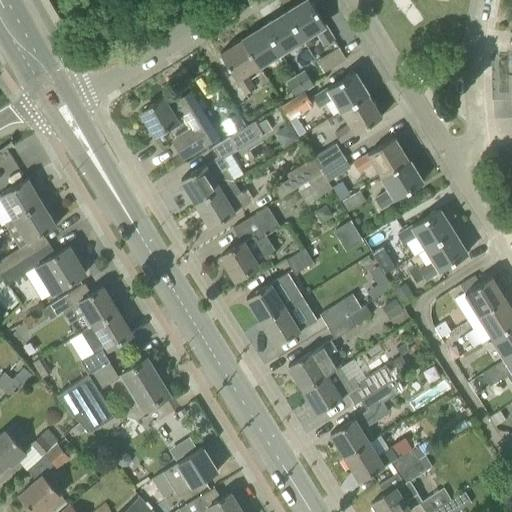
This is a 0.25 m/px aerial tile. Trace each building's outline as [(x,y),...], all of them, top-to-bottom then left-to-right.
[(305,0),(286,12),(302,39),(315,31),(324,45),(334,40),(309,0),(305,0)] [(302,39),(286,12),(264,26),(280,53),(302,39)] [(264,26),(242,39),(259,66),(280,53),(264,26)] [(259,66),(242,39),(220,53),(245,94),(254,89),(245,74),(259,66)] [(315,61),(323,73),(346,59),(338,47),(315,61)] [(295,77),(304,91),(313,85),(304,71),(295,77)] [(332,97),(341,111),(368,94),(354,72),(313,98),(318,106),(332,97)] [(304,91),(295,77),(286,82),(295,97),(304,91)] [(280,106),(289,120),(313,105),(304,91),(280,106)] [(154,135),(171,125),(178,138),(173,141),(183,158),(205,145),(208,150),(221,142),(190,92),(177,100),(178,101),(169,106),(163,97),(148,106),(149,107),(140,113),(154,135)] [(382,117),(368,94),(341,111),(349,124),(335,133),(340,142),(382,117)] [(254,121),(232,135),(240,148),(262,134),(254,121)] [(381,176),(408,160),(394,137),(353,163),(359,172),(373,163),(381,176)] [(319,169),(337,158),(329,147),(312,157),(319,169)] [(204,164),(181,179),(195,203),(219,188),(233,180),(226,168),(229,166),(221,154),(205,164),(204,164)] [(342,155),(337,158),(319,169),(321,172),(327,182),(350,168),(342,155)] [(289,178),(274,187),(280,197),(321,172),(319,169),(312,157),(286,174),(289,178)] [(408,160),(381,176),(390,189),(375,198),(381,208),(422,182),(408,160)] [(42,201),(27,178),(0,194),(0,196),(14,219),(42,201)] [(243,190),(240,191),(226,200),(219,188),(195,203),(210,227),(234,212),(250,202),(243,190)] [(359,190),(340,202),(346,211),(365,199),(359,190)] [(0,259),(0,273),(49,244),(43,234),(57,225),(42,201),(14,219),(28,242),(0,259)] [(267,206),(253,215),(232,227),(241,242),(220,255),(235,279),(258,265),(257,264),(276,253),(265,235),(274,230),(280,226),(267,206)] [(426,248),(453,231),(439,209),(398,234),(403,244),(418,235),(426,248)] [(348,246),(363,237),(351,217),(335,227),(348,246)] [(453,231),(426,248),(434,261),(420,270),(426,279),(467,254),(453,231)] [(0,274),(7,283),(25,272),(35,266),(52,293),(85,273),(69,246),(55,254),(49,244),(0,273),(0,274)] [(304,248),(285,260),(294,274),(313,262),(304,248)] [(246,297),(261,321),(284,306),(277,294),(294,283),(287,273),(270,283),(246,297)] [(478,315),(505,298),(491,276),(464,293),(478,315)] [(57,314),(62,311),(74,304),(89,328),(118,310),(103,286),(89,295),(82,284),(67,293),(50,304),(57,314)] [(511,324),(511,309),(505,298),(478,315),(492,337),(511,324)] [(327,328),(348,315),(340,301),(319,314),(327,328)] [(365,305),(348,315),(327,328),(335,339),(372,316),(365,305)] [(292,319),(284,306),(261,321),(275,345),(299,330),(316,319),(310,308),(292,319)] [(81,361),(89,374),(110,362),(101,348),(105,345),(108,349),(132,334),(118,310),(89,328),(81,332),(94,353),(81,361)] [(511,324),(492,337),(506,359),(511,354),(511,324)] [(295,378),(302,390),(327,375),(339,367),(341,365),(333,353),(337,350),(330,340),(312,351),(288,365),(296,378),(295,378)] [(511,354),(506,359),(482,373),(490,386),(511,372),(511,354)] [(41,358),(31,366),(41,380),(52,372),(41,358)] [(147,358),(121,373),(142,409),(167,395),(155,374),(156,373),(147,358)] [(119,377),(110,362),(89,374),(58,395),(89,431),(113,416),(98,390),(119,377)] [(339,367),(327,375),(302,390),(309,401),(310,401),(318,413),(341,399),(341,398),(354,390),(361,400),(389,383),(394,380),(385,366),(357,383),(353,377),(347,380),(339,367)] [(0,380),(10,390),(18,382),(5,369),(0,374),(0,380)] [(396,394),(389,383),(361,400),(374,422),(389,412),(383,402),(396,394)] [(511,394),(510,391),(498,399),(497,397),(494,399),(486,404),(491,413),(502,406),(503,407),(511,401),(511,394)] [(337,446),(344,458),(369,443),(354,419),(330,433),(338,446),(337,446)] [(57,443),(56,442),(57,441),(46,429),(31,443),(32,444),(25,451),(6,430),(0,434),(0,470),(8,463),(11,466),(18,460),(26,470),(27,469),(43,456),(45,454),(57,443)] [(390,462),(397,472),(418,459),(405,438),(377,456),(369,443),(344,458),(351,469),(352,469),(360,481),(384,467),(390,462)] [(43,456),(27,469),(36,479),(18,495),(33,511),(40,511),(61,495),(43,474),(54,464),(56,466),(68,455),(57,443),(45,454),(43,456)] [(178,494),(192,485),(193,487),(217,471),(202,447),(152,478),(164,497),(175,489),(178,494)] [(378,484),(385,494),(372,502),(377,511),(407,511),(410,511),(405,502),(418,494),(409,480),(432,466),(425,455),(418,459),(397,472),(378,484)] [(424,511),(431,511),(451,500),(444,488),(419,503),(424,511)] [(202,495),(192,501),(179,509),(180,511),(242,511),(230,492),(208,506),(202,495)] [(455,511),(458,511),(451,500),(431,511),(455,511)] [(141,511),(133,502),(120,511),(141,511)]
